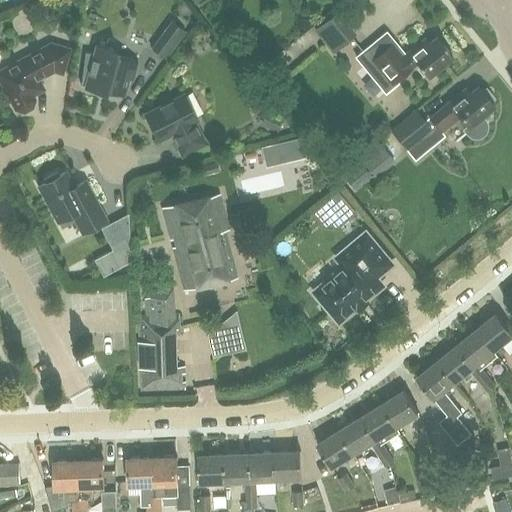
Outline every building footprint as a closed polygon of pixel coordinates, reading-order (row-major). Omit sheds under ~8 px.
[(165,59),(186,31),(172,21),(152,49),(165,59)] [(353,36),(344,25),(325,40),(334,51),(353,36)] [(393,44),(373,60),(365,50),(356,57),(364,67),(372,61),(391,85),(417,64),(428,77),(453,57),(437,37),(429,43),(425,38),(403,57),(393,44)] [(62,74),(70,49),(52,44),(0,72),(0,81),(14,107),(16,110),(20,112),(24,113),(29,111),(32,109),(34,105),(34,100),(33,96),(44,90),(40,82),(38,82),(39,77),(43,78),(49,75),(50,71),(62,74)] [(116,56),(118,51),(96,45),(94,54),(85,53),(81,86),(85,86),(84,89),(106,95),(106,92),(124,96),(128,79),(132,80),(138,61),(116,56)] [(253,60),(257,51),(244,45),(240,54),(253,60)] [(481,91),(480,90),(478,87),(470,93),(466,88),(430,117),(441,131),(461,116),(468,126),(464,129),(467,133),(468,133),(468,134),(469,135),(470,135),(470,136),(471,136),(472,137),(473,137),(474,137),(475,137),(476,137),(477,137),(478,137),(479,137),(480,136),(481,136),(482,135),(483,134),(484,134),(484,133),(485,132),(485,131),(486,131),(486,130),(486,129),(486,128),(487,127),(487,126),(486,125),(486,124),(486,123),(485,122),(485,121),(484,120),(481,116),(494,106),(492,104),(491,103),(494,99),(486,89),(481,91)] [(205,143),(194,122),(197,121),(184,95),(145,115),(159,141),(171,134),(182,155),(205,143)] [(406,150),(432,129),(416,108),(390,130),(406,150)] [(303,156),(297,136),(270,143),(275,163),(303,156)] [(375,178),(395,162),(380,143),(360,159),(375,178)] [(359,161),(341,174),(354,190),(371,177),(359,161)] [(74,188),(66,173),(60,176),(58,173),(44,181),(46,184),(40,187),(59,222),(72,214),(82,233),(107,220),(87,182),(74,188)] [(319,207),(326,215),(333,209),(341,218),(351,209),(338,193),(319,207)] [(186,289),(237,277),(225,230),(229,229),(219,194),(162,208),(186,289)] [(350,313),(356,308),(356,305),(385,279),(378,272),(394,258),(367,228),(339,252),(347,261),(318,287),(343,316),(347,313),(350,313)] [(150,315),(142,315),(143,342),(139,342),(141,369),(144,368),(145,388),(187,386),(186,366),(177,366),(176,328),(182,328),(181,314),(175,314),(150,315)] [(477,332),(497,357),(498,356),(495,352),(502,346),(511,337),(511,333),(497,315),(477,332)] [(491,389),(495,386),(482,369),(497,357),(477,332),(457,348),(491,389)] [(491,389),(457,348),(438,364),(455,385),(464,377),(467,381),(473,376),(487,393),(491,389)] [(463,413),(446,392),(455,385),(438,364),(417,380),(434,401),(435,400),(447,415),(439,422),(458,445),(472,433),(458,416),(463,413)] [(398,429),(419,415),(405,393),(383,406),(398,429)] [(398,429),(383,406),(362,420),(376,442),(371,445),(378,456),(386,451),(382,445),(401,433),(398,429)] [(354,456),(371,445),(376,442),(362,420),(340,433),(354,456)] [(425,443),(434,437),(426,425),(417,430),(425,443)] [(332,469),(354,456),(340,433),(318,447),(332,469)] [(511,475),(511,456),(511,451),(511,449),(510,447),(498,450),(501,466),(491,467),(492,468),(494,479),(511,475)] [(468,450),(465,461),(464,462),(488,470),(492,458),(468,450)] [(385,467),(393,462),(386,451),(378,456),(385,467)] [(278,480),(303,479),(302,453),(276,454),(278,480)] [(248,496),(257,495),(257,481),(278,480),(276,454),(251,455),(252,481),(247,481),(248,496)] [(226,482),(247,481),(252,481),(251,455),(225,456),(226,482)] [(200,483),(226,482),(225,456),(199,458),(200,483)] [(178,458),(153,459),(155,511),(162,511),(162,497),(168,497),(178,496),(178,511),(191,510),(190,487),(190,486),(179,487),(179,484),(178,458)] [(155,511),(153,459),(128,460),(129,486),(141,486),(141,507),(147,506),(147,511),(155,511)] [(81,511),(88,511),(88,500),(93,499),(93,487),(105,487),(105,461),(80,462),(81,511)] [(81,511),(80,462),(55,462),(56,489),(66,488),(66,501),(73,501),(73,511),(81,511)] [(438,486),(451,482),(445,462),(432,466),(438,486)] [(0,486),(21,486),(20,464),(0,464),(0,486)] [(346,492),(355,486),(347,473),(338,479),(346,492)] [(0,498),(17,497),(16,487),(0,489),(0,498)] [(384,492),(388,506),(400,503),(396,489),(384,492)] [(105,511),(118,511),(118,490),(104,490),(105,511)] [(304,506),(304,494),(304,491),(293,492),(293,506),(304,506)] [(400,494),(402,503),(416,499),(414,491),(400,494)] [(243,511),(252,511),(252,510),(258,510),(257,495),(248,496),(248,509),(243,509),(243,511)] [(200,511),(212,510),(211,496),(200,496),(200,511)] [(495,511),(509,511),(506,498),(493,502),(495,511)]
